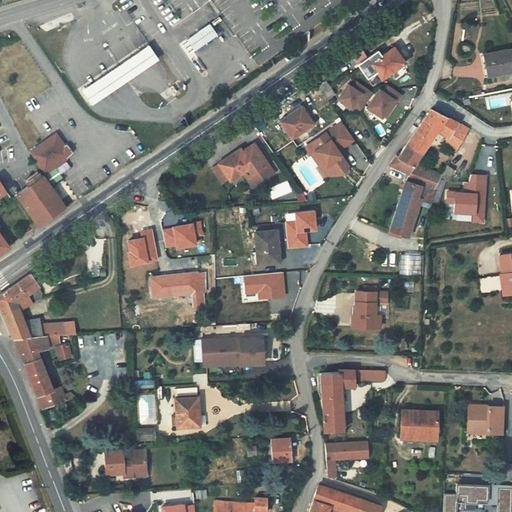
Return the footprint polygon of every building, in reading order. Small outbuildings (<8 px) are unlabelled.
[(219,17),(179,44),(187,55),(217,37),(223,44),(234,37),(219,17)] [(160,61),(148,44),(105,72),(75,92),(87,109),(118,89),(160,61)] [(511,53),(511,52),(487,56),(490,79),(511,75),(511,53)] [(386,57),(374,66),(388,84),(411,69),(400,54),(389,61),(386,57)] [(374,66),(365,72),(378,91),(388,84),(374,66)] [(377,98),(363,88),(358,95),(354,91),(344,105),(358,114),(361,110),(364,106),(370,109),(377,98)] [(333,89),(325,95),(333,107),(342,101),(333,89)] [(403,99),(395,93),(391,99),(386,96),(374,114),(389,123),(395,114),(398,116),(408,102),(403,99)] [(460,160),(470,136),(434,112),(410,151),(427,161),(440,138),(450,144),(446,153),(460,160)] [(395,114),(389,123),(392,125),(398,116),(395,114)] [(288,129),(287,129),(299,146),(320,132),(308,115),(295,124),(295,123),(294,124),(295,126),(289,130),(288,129)] [(348,130),(317,152),(338,182),(350,181),(354,173),(347,163),(344,159),(347,157),(360,148),(348,130)] [(54,131),(40,140),(36,145),(50,170),(57,166),(74,155),(69,149),(54,131)] [(261,151),(250,159),(252,162),(264,154),(261,151)] [(397,173),(415,183),(411,191),(426,196),(435,179),(420,174),(427,161),(410,151),(406,157),(403,163),(397,173)] [(338,182),(317,152),(312,155),(332,183),(338,182)] [(240,163),(227,172),(236,185),(238,187),(250,179),(255,175),(265,191),(281,180),(264,154),(252,162),(250,159),(247,155),(238,161),(240,163)] [(227,172),(221,176),(230,190),(236,185),(227,172)] [(426,196),(441,201),(448,187),(456,190),(462,178),(453,174),(449,184),(435,179),(426,196)] [(255,175),(250,179),(260,194),(265,191),(255,175)] [(33,196),(21,204),(41,233),(44,237),(71,219),(62,206),(57,199),(48,186),(45,188),(42,182),(30,190),(33,196)] [(6,183),(1,187),(11,202),(16,199),(6,183)] [(1,187),(0,187),(0,268),(15,258),(6,245),(0,236),(0,210),(12,203),(11,202),(1,187)] [(426,196),(411,191),(403,216),(423,222),(427,211),(427,210),(424,209),(426,196)] [(441,201),(426,196),(424,209),(427,210),(427,211),(439,215),(444,202),(441,201)] [(423,222),(403,216),(395,240),(416,247),(423,222)] [(1,228),(0,229),(0,236),(6,245),(11,242),(1,228)] [(44,237),(41,233),(36,237),(39,241),(44,237)] [(281,240),(260,242),(263,274),(284,272),(284,269),(282,269),(281,262),(283,261),(281,240)] [(420,254),(400,254),(400,274),(420,274),(420,254)] [(511,263),(500,266),(503,285),(504,285),(507,299),(507,304),(511,303),(511,263)] [(70,354),(69,344),(77,343),(75,329),(44,332),(43,326),(27,327),(26,315),(48,309),(49,303),(45,297),(47,296),(38,282),(0,308),(11,335),(15,346),(22,363),(40,409),(43,417),(70,412),(65,401),(64,397),(57,399),(41,361),(64,358),(67,373),(80,371),(86,370),(82,352),(70,354)] [(193,283),(156,286),(158,304),(203,301),(202,285),(193,286),(193,283)] [(507,299),(504,285),(503,285),(480,288),(482,303),(507,299)] [(383,294),(364,291),(360,315),(357,315),(355,325),(383,330),(384,318),(379,317),(381,305),(383,294)] [(394,296),(383,294),(381,305),(392,307),(394,296)] [(263,346),(206,349),(207,375),(264,373),(263,346)] [(341,384),(323,385),(326,444),(345,443),(343,399),(356,399),(356,392),(386,394),(386,383),(342,382),(341,384)] [(159,387),(135,389),(135,396),(159,395),(159,387)] [(200,397),(179,398),(181,437),(202,435),(202,425),(200,397)] [(156,403),(141,404),(142,432),(158,431),(156,403)] [(506,414),(477,412),(477,423),(469,423),(469,436),(490,437),(491,440),(505,441),(506,414)] [(442,418),(406,418),(405,447),(416,447),(416,439),(441,440),(442,418)] [(156,437),(141,438),(141,449),(156,448),(156,437)] [(294,449),(275,450),(277,472),(295,471),(294,449)] [(329,490),(337,492),(336,471),(369,469),(368,454),(327,456),(329,490)] [(126,458),(108,460),(109,484),(127,483),(128,487),(137,486),(137,480),(150,480),(148,459),(135,460),(135,467),(127,467),(126,458)] [(443,492),(441,511),(456,511),(457,503),(498,505),(497,511),(511,511),(511,485),(456,483),(455,492),(443,492)] [(315,504),(312,510),(316,511),(363,511),(318,493),(317,497),(315,504)]
